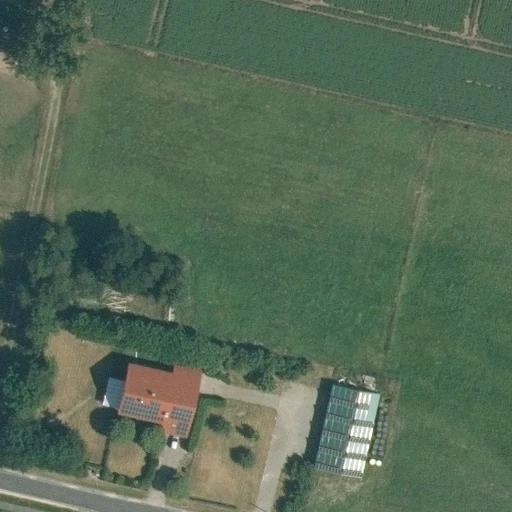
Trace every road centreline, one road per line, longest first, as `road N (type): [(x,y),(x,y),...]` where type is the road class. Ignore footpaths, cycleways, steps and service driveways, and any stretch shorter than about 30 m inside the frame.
road 1 (track): [(76,0),(0,400)]
road 2 (tertiary): [(0,481),(136,511)]
